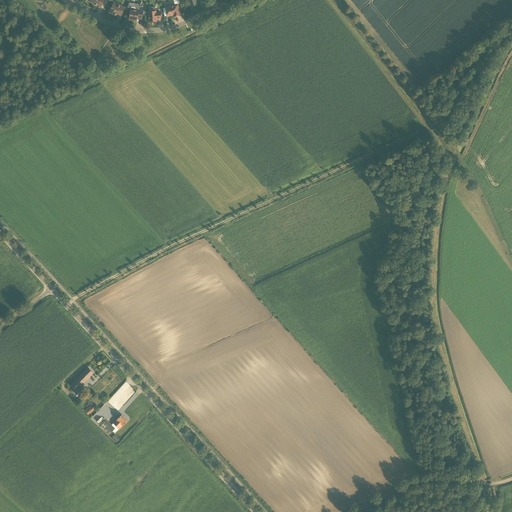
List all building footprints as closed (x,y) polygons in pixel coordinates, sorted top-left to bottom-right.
[(142,10),(138,9),(139,6),(136,6),(136,4),(129,3),(127,8),(131,8),(129,19),(137,21),(137,18),(141,19),(142,10)] [(124,8),(117,4),(116,6),(113,4),(109,12),(116,16),(117,13),(121,15),(124,8)] [(180,15),(177,4),(165,7),(168,16),(173,15),(174,17),(180,15)] [(156,11),(149,11),(148,11),(149,21),(157,21),(157,19),(161,19),(161,12),(156,12),(156,11)] [(76,390),(93,372),(88,368),(79,377),(73,383),(71,385),(76,390)] [(125,381),(111,398),(114,401),(118,395),(122,398),(118,402),(122,406),(136,390),(125,381)] [(88,415),(96,408),(92,404),(84,410),(88,415)] [(102,407),(90,418),(93,421),(94,420),(96,422),(101,417),(99,414),(104,410),(102,407)] [(119,429),(128,420),(121,414),(113,423),(117,427),(119,429)] [(102,423),(99,426),(109,435),(115,429),(111,425),(106,419),(105,420),(102,423)]
